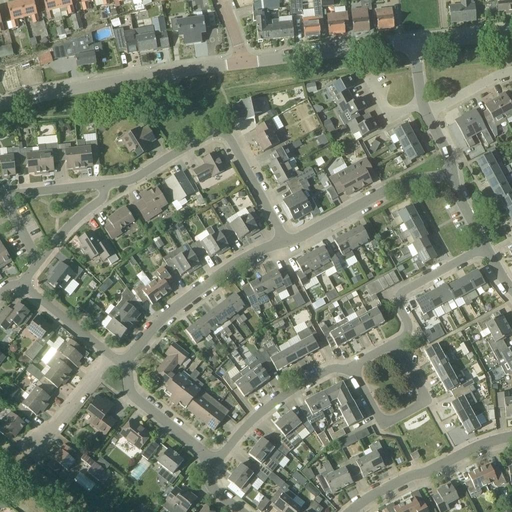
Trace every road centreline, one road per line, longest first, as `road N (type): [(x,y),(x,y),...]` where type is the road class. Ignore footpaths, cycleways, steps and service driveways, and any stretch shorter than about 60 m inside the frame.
road 1 (residential): [(284,242),(220,132),(129,181),(104,185)]
road 2 (unclassified): [(0,105),(240,63)]
road 3 (residential): [(128,365),(166,314),(256,252),(284,242)]
road 4 (residential): [(284,242),(402,181),(451,176)]
road 5 (residential): [(511,438),(456,457),(352,511)]
road 6 (unclassified): [(240,63),(414,44)]
road 7 (residential): [(206,454),(222,452),(294,386),(352,367)]
road 8 (residential): [(395,345),(423,395),(390,422),(381,420),(352,367)]
road 9 (residential): [(395,345),(408,327),(397,305),(401,294),(485,248)]
road 10 (residential): [(206,454),(133,397),(128,365)]
